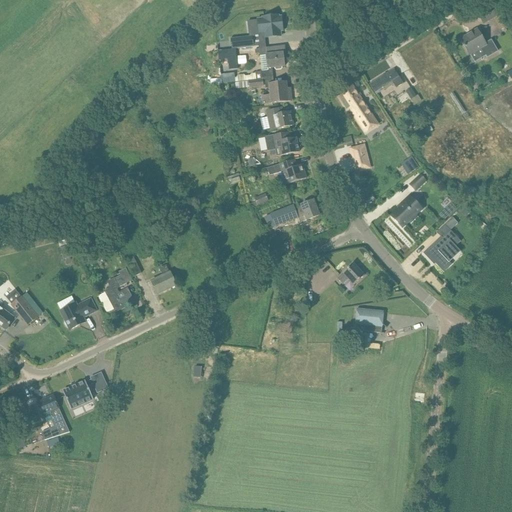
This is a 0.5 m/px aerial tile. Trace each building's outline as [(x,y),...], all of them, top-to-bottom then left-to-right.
[(478,16),(483,24),(498,15),(493,6),(478,16)] [(249,36),(230,38),(231,49),(266,45),(265,38),(281,36),(281,32),(283,31),(281,17),(279,17),(279,15),(262,17),(262,18),(257,19),(257,21),(247,22),(249,36)] [(477,30),(460,40),(465,49),(469,56),(470,55),(481,49),(486,56),(487,58),(498,52),(491,40),(485,43),(482,39),(477,30)] [(275,48),(259,49),(260,54),(262,72),(268,71),(268,69),(275,68),(275,70),(276,71),(281,70),(282,69),(282,67),(284,67),(283,56),(285,55),(285,47),(275,48)] [(236,50),(217,52),(218,61),(227,60),(229,71),(238,70),(236,50)] [(394,69),(369,85),(376,95),(383,90),(382,88),(392,82),(394,85),(396,88),(403,84),(394,69)] [(251,76),(246,77),(246,81),(249,81),(262,80),(261,72),(255,73),(256,74),(251,74),(251,76)] [(234,74),(221,75),(222,84),(235,83),(234,74)] [(249,81),(249,88),(263,86),(262,79),(262,80),(249,81)] [(269,84),(270,95),(262,96),(262,105),(291,102),(290,93),(287,93),(286,82),(269,84)] [(350,108),(366,133),(379,124),(354,85),(337,95),(347,110),(350,108)] [(411,88),(405,92),(410,101),(416,97),(411,88)] [(293,118),(293,114),(291,114),(290,112),(280,114),(279,109),(266,111),(270,131),(293,126),(292,119),(293,118)] [(267,151),(280,149),(281,156),(299,153),(298,147),(300,147),(299,139),(296,140),(296,139),(287,141),(285,133),(265,137),(266,145),(267,151)] [(350,148),(356,172),(370,169),(364,145),(350,148)] [(294,160),(267,168),(269,176),(283,172),(287,185),(306,179),(302,165),(296,167),(294,160)] [(415,162),(404,170),(408,175),(419,168),(415,162)] [(420,175),(409,185),(415,191),(426,182),(424,180),(429,176),(425,172),(421,176),(420,175)] [(465,188),(458,183),(455,186),(454,188),(461,194),(465,188)] [(466,194),(462,197),(468,202),(471,199),(466,194)] [(269,202),(266,195),(255,200),(258,207),(269,202)] [(402,206),(391,216),(402,228),(409,222),(410,223),(416,217),(415,216),(422,210),(409,196),(400,205),(402,206)] [(297,215),(304,213),(307,221),(319,216),(313,201),(294,208),(293,206),(264,217),(269,229),(298,218),(297,215)] [(451,204),(447,208),(452,213),(456,209),(451,204)] [(180,206),(172,209),(175,218),(182,216),(180,206)] [(445,219),(451,213),(445,207),(439,214),(445,219)] [(442,239),(426,254),(435,264),(444,273),(452,265),(449,262),(450,261),(448,260),(446,258),(456,248),(455,247),(461,242),(450,231),(445,225),(436,233),(442,239)] [(151,226),(143,230),(147,240),(155,236),(151,226)] [(127,267),(129,266),(134,277),(141,273),(133,257),(124,261),(127,267)] [(342,285),(348,279),(354,286),(364,276),(353,264),(343,273),(343,274),(337,279),(342,285)] [(151,281),(153,285),(157,295),(176,286),(170,273),(166,265),(159,269),(163,276),(151,281)] [(109,299),(102,303),(108,314),(115,310),(116,312),(135,304),(131,295),(129,290),(129,291),(128,288),(119,293),(118,290),(118,289),(119,288),(132,281),(125,269),(119,272),(121,276),(115,279),(114,278),(107,282),(110,288),(104,291),(109,299)] [(319,317),(330,312),(325,302),(324,303),(317,289),(308,293),(307,292),(302,295),(302,296),(299,297),(303,307),(297,310),(303,322),(319,315),(319,317)] [(16,290),(6,298),(12,305),(28,326),(38,318),(22,297),(16,290)] [(72,297),(57,304),(60,311),(65,321),(65,322),(65,324),(66,325),(67,326),(68,326),(70,330),(85,323),(83,319),(97,312),(93,303),(90,298),(77,304),(77,303),(75,304),(72,297)] [(14,319),(0,308),(0,325),(6,330),(14,319)] [(357,309),(355,325),(364,326),(363,332),(381,334),(384,312),(357,309)] [(289,325),(276,322),(271,346),(284,348),(289,325)] [(202,368),(195,367),(194,378),(201,379),(202,368)] [(77,385),(64,392),(72,410),(95,399),(86,381),(77,385)] [(105,383),(95,388),(97,393),(106,389),(103,384),(106,383),(105,383)] [(40,402),(37,403),(41,412),(42,416),(44,415),(47,422),(54,419),(59,430),(52,433),(50,429),(43,432),(41,433),(45,441),(70,432),(54,396),(43,400),(40,402)] [(58,438),(47,442),(49,447),(60,443),(58,438)]
